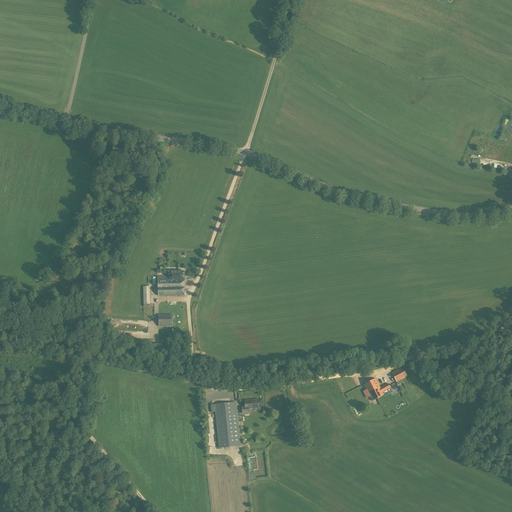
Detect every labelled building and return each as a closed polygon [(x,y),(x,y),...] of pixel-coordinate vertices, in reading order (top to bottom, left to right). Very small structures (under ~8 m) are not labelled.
[(508,138),(500,135),(498,140),(506,143),(508,138)] [(184,271),(168,272),(168,277),(158,277),(158,296),(185,296),(184,271)] [(172,314),(158,314),(159,327),(173,327),(172,314)] [(166,343),(151,343),(151,353),(166,352),(166,343)] [(402,367),(392,373),(397,382),(407,377),(402,367)] [(375,379),(363,385),(372,401),(384,395),(382,392),(390,388),(388,383),(380,387),(375,379)] [(259,400),(255,400),(244,401),(245,407),(242,407),(242,413),(248,413),(248,409),(259,408),(259,400)] [(214,404),(219,448),(241,446),(236,402),(214,404)] [(229,464),(229,462),(229,460),(228,459),(228,458),(227,457),(226,457),(224,457),(222,457),(220,458),(219,459),(219,460),(218,461),(218,462),(219,464),(219,465),(220,466),(222,467),(223,467),(224,467),(225,467),(226,467),(228,466),(228,465),(229,464)]
